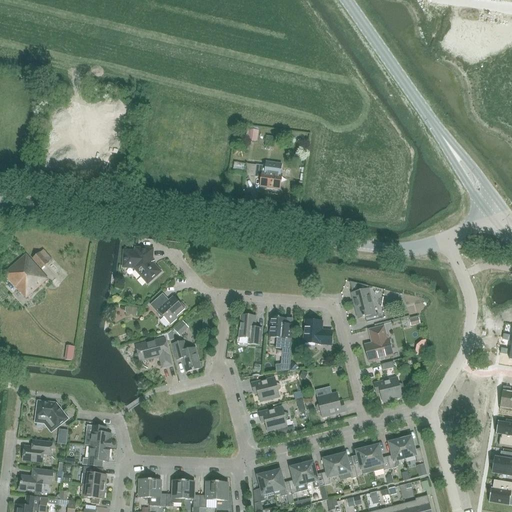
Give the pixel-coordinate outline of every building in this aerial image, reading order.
[(86,103),(80,145),(114,149),(120,108),(86,103)] [(259,131),(249,129),(247,141),(257,143),(259,131)] [(235,162),(233,179),(244,180),(251,181),(251,176),(254,177),(256,167),(246,166),(246,163),(235,162)] [(256,167),(254,177),(254,178),(261,178),(260,187),(280,190),(282,176),(280,175),(282,165),(272,164),(272,165),(266,164),(266,167),(256,165),(256,167)] [(152,264),(154,263),(153,262),(152,262),(152,250),(135,249),(135,252),(124,252),(123,268),(134,268),(147,284),(160,272),(152,264)] [(47,262),(51,259),(43,250),(32,259),(41,269),(48,263),(47,262)] [(4,274),(16,288),(12,291),(16,295),(19,292),(20,292),(26,298),(47,280),(26,255),(4,274)] [(369,290),(368,290),(368,287),(349,282),(352,294),(351,294),(358,319),(365,317),(366,323),(379,320),(378,313),(375,314),(369,290)] [(181,303),(179,305),(173,298),(169,302),(163,295),(151,306),(160,317),(164,317),(170,324),(176,319),(176,317),(185,308),(181,303)] [(137,309),(127,308),(126,315),(137,316),(137,309)] [(260,346),(261,332),(255,332),(256,317),(241,316),(239,338),(248,339),(247,345),(260,346)] [(291,350),(293,326),(286,325),(286,320),(271,318),(269,338),(276,338),(275,348),(291,350)] [(420,324),(419,318),(409,320),(411,327),(420,324)] [(189,328),(183,321),(173,330),(180,337),(189,328)] [(314,322),(305,321),(304,343),(321,345),(330,345),(331,332),(322,331),(322,323),(321,323),(321,321),(314,321),(314,322)] [(369,362),(393,355),(389,340),(387,340),(383,327),(369,331),(373,344),(365,346),(369,362)] [(418,339),(424,349),(435,342),(429,333),(418,339)] [(162,368),(171,366),(165,339),(136,346),(140,362),(159,357),(162,368)] [(68,355),(76,356),(78,341),(69,340),(68,355)] [(185,373),(200,369),(195,348),(182,352),(180,343),(172,345),(176,360),(182,359),(185,373)] [(289,361),(277,361),(276,370),(289,371),(289,361)] [(394,368),(393,362),(381,365),(382,371),(394,368)] [(298,368),(292,363),(290,366),(290,371),(295,371),(298,368)] [(280,390),(280,388),(280,387),(279,386),(278,385),(276,385),(274,378),(251,384),(254,395),(258,394),(260,403),(279,398),(277,391),(279,391),(280,390)] [(402,390),(403,389),(403,387),(402,385),(401,385),(400,385),(398,385),(397,379),(374,384),(377,394),(380,393),(383,402),(402,398),(400,392),(402,391),(402,390)] [(502,396),(500,408),(501,408),(501,407),(511,408),(511,392),(510,392),(511,388),(503,387),(506,388),(505,392),(506,392),(505,396),(502,396)] [(322,418),(345,412),(343,403),(339,404),(337,394),(317,399),(319,405),(317,406),(317,407),(316,408),(317,410),(318,411),(320,412),(321,412),(322,418)] [(55,405),(38,402),(35,423),(44,424),(51,432),(67,420),(55,405)] [(287,419),(288,418),(287,416),(286,415),(285,414),(284,414),(283,414),(282,408),(259,414),(261,424),(265,423),(267,432),(287,427),(285,421),(287,420),(287,419)] [(498,422),(496,434),(501,435),(501,438),(500,438),(499,446),(511,447),(511,421),(507,421),(506,424),(498,422)] [(92,433),(90,447),(110,449),(111,439),(110,438),(110,435),(106,434),(106,428),(87,426),(86,432),(92,433)] [(61,431),(59,444),(67,445),(68,432),(61,431)] [(411,438),(400,441),(405,460),(416,458),(417,463),(423,461),(419,449),(414,451),(411,438)] [(52,444),(33,441),(32,448),(24,447),(22,461),(43,464),(44,455),(50,456),(52,444)] [(405,460),(400,441),(389,444),(392,456),(387,457),(390,470),(396,468),(396,467),(398,466),(399,465),(398,462),(405,460)] [(384,471),(390,470),(387,457),(381,459),(378,446),(367,449),(373,473),(384,470),(384,471)] [(109,460),(110,449),(90,447),(88,460),(83,459),(82,466),(101,468),(102,463),(107,463),(107,460),(109,460)] [(359,464),(354,465),(357,478),(363,477),(362,475),(373,473),(367,449),(356,452),(359,464)] [(495,458),(492,473),(511,476),(511,454),(501,452),(500,459),(495,458)] [(351,479),(357,478),(354,465),(349,467),(346,455),(334,458),(339,477),(340,481),(351,478),(351,479)] [(339,477),(334,458),(323,460),(326,472),(321,474),(324,486),(330,485),(329,480),(339,477)] [(313,463),(302,466),(307,485),(313,484),(314,489),(324,486),(321,474),(316,475),(313,463)] [(288,482),(291,494),(292,496),(308,492),(307,485),(302,466),(291,469),(294,481),(288,482)] [(88,474),(86,486),(105,488),(107,476),(102,476),(103,470),(90,468),(90,474),(88,474)] [(51,486),(53,472),(32,469),(31,478),(21,477),(20,485),(19,485),(18,492),(25,492),(25,491),(41,493),(42,485),(51,486)] [(280,471),(269,474),(274,496),(281,495),(281,497),(291,494),(288,482),(283,484),(280,471)] [(274,496),(269,474),(258,477),(261,489),(256,491),(259,503),(264,501),(263,498),(274,495),(274,497),(274,496)] [(149,499),(150,481),(139,481),(139,499),(149,499)] [(161,481),(150,481),(149,499),(160,500),(159,507),(166,508),(166,495),(161,495),(161,481)] [(423,492),(429,490),(427,481),(421,483),(423,492)] [(491,489),(489,503),(509,506),(511,498),(511,484),(494,481),(493,489),(491,489)] [(183,500),(183,482),(173,482),(172,495),(166,495),(166,508),(172,508),(172,504),(183,504),(183,500)] [(195,483),(183,482),(183,500),(193,501),(193,508),(199,509),(200,496),(194,496),(195,483)] [(216,502),(217,483),(206,483),(206,496),(200,496),(199,509),(206,509),(206,501),(216,502)] [(228,484),(217,483),(216,502),(227,502),(228,484)] [(104,500),(105,488),(86,486),(82,485),(81,497),(92,498),(91,505),(99,506),(100,500),(104,500)] [(395,488),(388,489),(390,496),(397,495),(395,488)] [(68,492),(61,491),(60,501),(67,502),(68,492)] [(415,499),(415,501),(418,511),(430,511),(427,496),(415,499)] [(32,511),(33,511),(37,511),(38,511),(40,499),(26,497),(25,507),(17,506),(16,511),(32,511)] [(46,511),(48,500),(40,499),(38,511),(46,511)] [(418,511),(415,501),(404,504),(405,511),(418,511)] [(74,511),(76,503),(69,503),(67,511),(74,511)]
